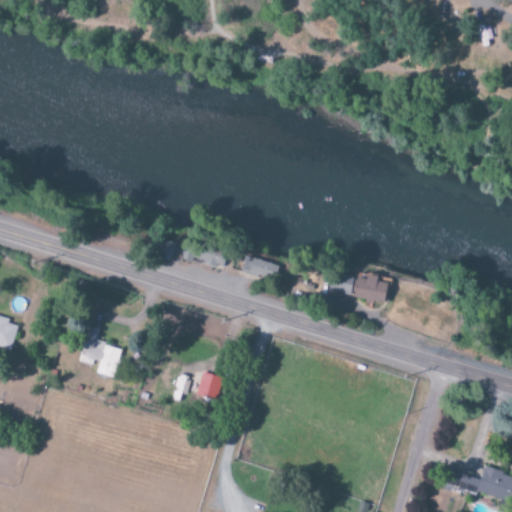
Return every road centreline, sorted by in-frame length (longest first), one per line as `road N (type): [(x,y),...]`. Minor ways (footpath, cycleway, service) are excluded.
road 1 (secondary): [(0,235),(511,394)]
road 2 (residential): [(405,511),(444,374)]
